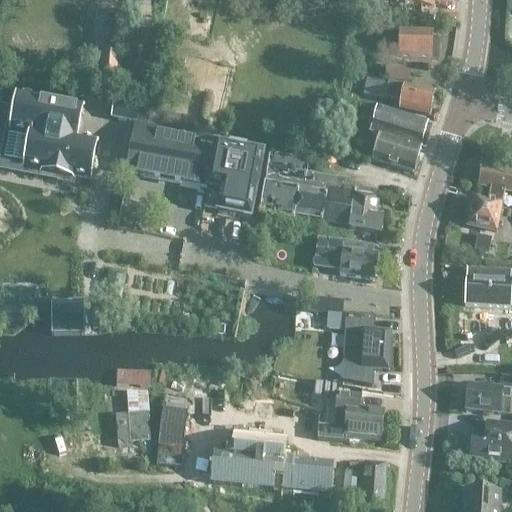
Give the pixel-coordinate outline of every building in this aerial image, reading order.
[(381,0),(381,21),(421,23),(421,9),(434,9),(434,0),(381,0)] [(432,37),(388,35),(387,49),(398,49),(398,58),(431,59),(432,37)] [(409,71),(386,69),(385,83),(408,85),(409,71)] [(435,94),(404,88),(367,81),(364,97),(401,104),(399,112),(430,118),(435,94)] [(44,99),(11,92),(0,89),(0,111),(7,113),(39,120),(44,99)] [(207,191),(215,148),(216,144),(145,130),(148,115),(96,105),(91,130),(115,135),(111,154),(130,158),(127,176),(207,191)] [(380,139),(420,151),(428,125),(378,109),(369,135),(380,139)] [(413,175),(420,151),(380,139),(372,162),(413,175)] [(263,157),(215,148),(207,191),(222,194),(218,215),(251,221),(263,157)] [(309,162),(270,156),(265,187),(260,218),(294,224),(295,221),(322,226),(322,227),(349,231),(354,203),(342,202),(343,190),(346,190),(347,182),(337,180),(337,181),(316,177),(307,175),(309,162)] [(472,229),(497,234),(503,205),(502,205),(504,195),(511,196),(511,174),(483,169),(479,189),(490,192),(488,202),(477,200),(472,229)] [(356,192),(346,190),(343,190),(342,202),(354,203),(349,231),(349,233),(381,238),(384,222),(376,220),(378,201),(355,197),(356,192)] [(357,247),(345,245),(329,242),(327,255),(325,264),(341,266),(339,278),(374,283),(378,257),(356,254),(357,247)] [(465,308),(494,309),(511,310),(511,272),(507,272),(507,273),(467,271),(466,282),(467,282),(465,308)] [(369,320),(344,318),(342,327),(341,349),(353,350),(352,370),(348,369),(348,387),(363,389),(364,372),(389,374),(391,335),(368,334),(368,329),(369,320)] [(316,351),(316,353),(315,368),(336,370),(338,353),(316,351)] [(502,368),(511,369),(511,351),(503,351),(502,368)] [(466,413),(501,417),(509,418),(511,393),(503,392),(469,388),(466,413)] [(346,417),(343,440),(380,445),(385,414),(361,411),(362,399),(337,397),(335,416),(346,417)] [(483,464),(511,467),(511,427),(487,425),(486,437),(474,436),(471,461),(483,462),(483,464)] [(350,483),(350,490),(348,511),(382,511),(386,467),(364,466),(364,467),(349,466),(348,483),(350,483)] [(498,511),(500,495),(464,493),(462,511),(498,511)]
